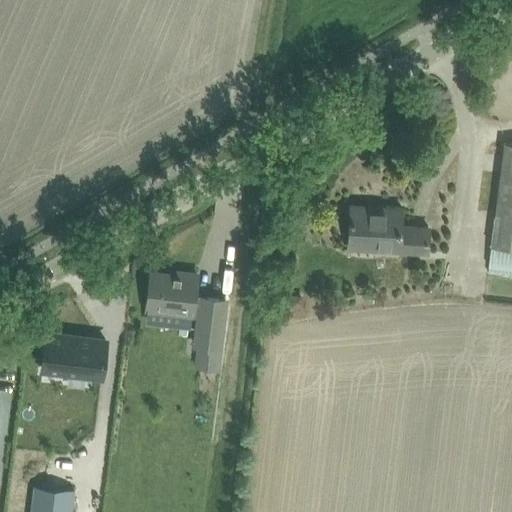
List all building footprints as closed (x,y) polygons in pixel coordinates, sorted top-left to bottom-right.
[(511,142),(505,141),(492,244),(494,244),(491,267),(511,269),(511,142)] [(352,203),(350,223),(349,247),(427,251),(428,225),(400,224),(402,206),(352,203)] [(194,296),(197,273),(181,271),(180,275),(152,271),(147,308),(151,308),(149,321),(150,321),(152,308),(198,314),(199,316),(195,344),(207,346),(208,347),(205,366),(217,367),(226,298),(201,295),(201,297),(194,296)] [(102,374),(106,340),(47,332),(42,367),(102,374)] [(24,398),(22,423),(75,427),(77,402),(24,398)] [(70,511),(73,489),(35,484),(31,511),(70,511)]
